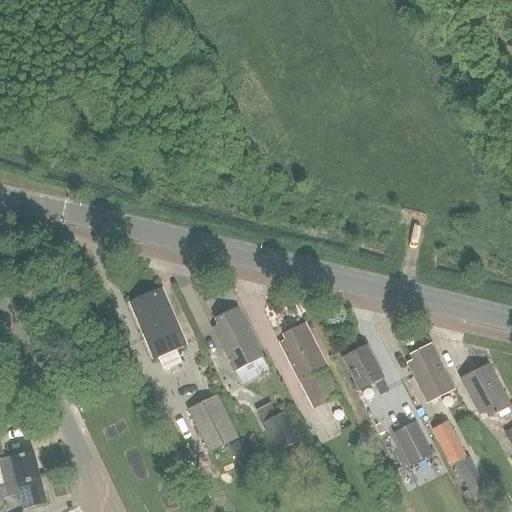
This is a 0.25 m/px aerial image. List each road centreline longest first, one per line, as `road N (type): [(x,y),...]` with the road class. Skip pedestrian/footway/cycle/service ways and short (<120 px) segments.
road 1 (tertiary): [(511,322),(0,201)]
road 2 (residential): [(97,511),(96,489),(0,293)]
